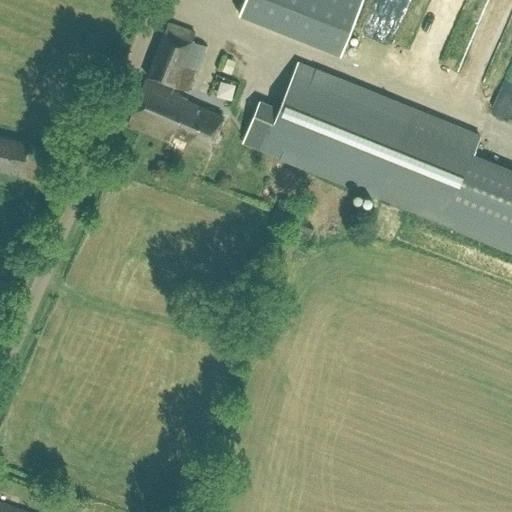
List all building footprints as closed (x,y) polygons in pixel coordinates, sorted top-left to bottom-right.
[(243,0),(238,13),(340,54),(361,0),(243,0)] [(429,0),(446,9),(450,0),(429,0)] [(511,0),(502,0),(487,31),(505,40),(511,24),(511,0)] [(415,44),(432,50),(441,24),(425,18),(415,44)] [(194,32),(168,22),(149,75),(189,90),(196,70),(182,65),(194,32)] [(363,45),(369,31),(353,25),(347,38),(363,45)] [(187,64),(202,70),(211,47),(196,41),(187,64)] [(298,61),(280,106),(258,98),(241,143),(511,251),(511,167),(473,152),(480,134),(298,61)] [(179,93),(146,80),(128,122),(170,139),(173,132),(210,148),(224,115),(177,96),(179,93)] [(28,142),(0,135),(0,168),(21,173),(28,142)] [(30,511),(0,501),(0,511),(30,511)]
